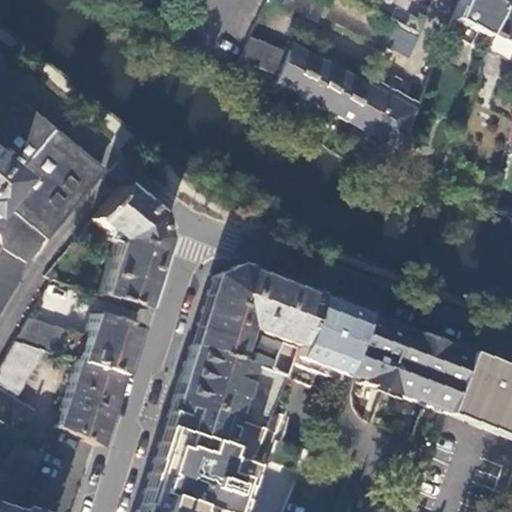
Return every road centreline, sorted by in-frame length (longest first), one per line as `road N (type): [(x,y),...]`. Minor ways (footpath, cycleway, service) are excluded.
road 1 (residential): [(195,225),(511,343)]
road 2 (residential): [(101,511),(195,225)]
road 3 (residential): [(0,60),(195,225)]
road 4 (unknown): [(350,283),(304,412),(315,436),(360,452)]
